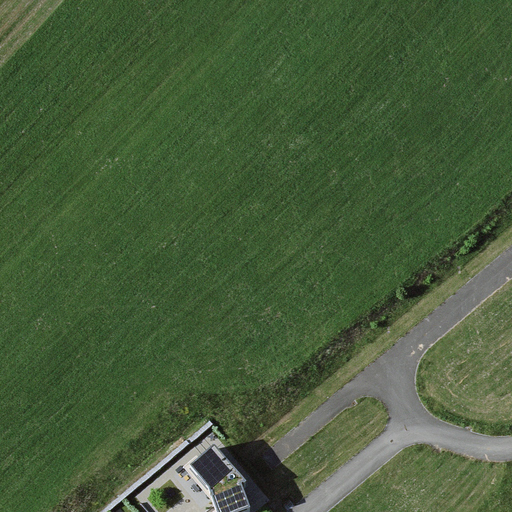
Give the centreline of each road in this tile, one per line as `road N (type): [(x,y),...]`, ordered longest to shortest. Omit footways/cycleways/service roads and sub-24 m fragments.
road 1 (residential): [(511,263),(395,361),(398,399),(417,429)]
road 2 (residential): [(315,511),(417,429)]
